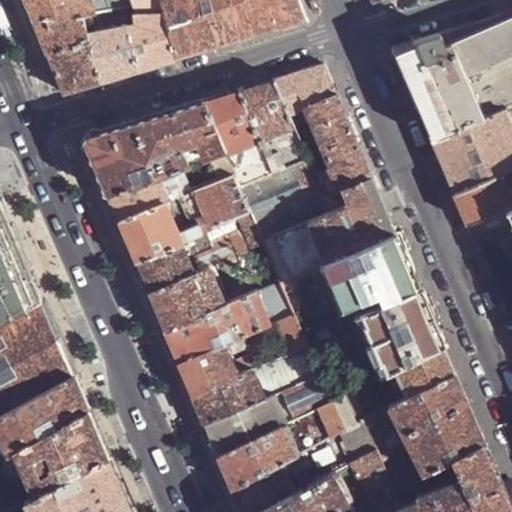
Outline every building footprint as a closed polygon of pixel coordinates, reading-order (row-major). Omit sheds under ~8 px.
[(92,0),(29,0),(32,7),(36,17),(84,13),(98,12),(92,0)] [(92,0),(98,12),(137,3),(139,11),(165,8),(163,0),(92,0)] [(163,0),(165,8),(178,58),(308,19),(299,0),(163,0)] [(98,12),(84,13),(89,30),(127,25),(139,23),(139,11),(137,3),(98,12)] [(127,25),(141,70),(178,58),(165,8),(139,11),(139,23),(127,25)] [(451,41),(511,15),(511,10),(442,31),(446,43),(451,41)] [(84,13),(36,17),(46,40),(51,53),(91,37),(89,30),(84,13)] [(511,15),(451,41),(465,73),(511,54),(511,15)] [(127,25),(89,30),(91,37),(103,81),(141,70),(127,25)] [(433,139),(485,117),(465,73),(451,41),(446,43),(442,31),(413,40),(415,48),(405,51),(400,63),(411,88),(427,126),(433,139)] [(61,78),(67,92),(103,81),(91,37),(51,53),(61,78)] [(393,46),(400,63),(405,51),(415,48),(413,40),(393,46)] [(511,54),(465,73),(485,117),(504,110),(511,106),(511,54)] [(274,77),(289,112),(304,105),(336,91),(329,73),(324,62),(274,77)] [(274,77),(240,88),(261,139),(294,124),(289,112),(274,77)] [(240,88),(205,98),(226,149),(228,154),(261,139),(240,88)] [(353,129),(336,91),(304,105),(312,123),(318,136),(320,141),(332,165),(330,166),(340,187),(342,186),(373,176),(353,129)] [(205,98),(94,133),(90,135),(88,140),(89,146),(97,163),(100,170),(106,187),(108,192),(160,173),(174,168),(189,163),(183,145),(200,140),(206,156),(211,155),(226,149),(205,98)] [(446,168),(455,191),(501,171),(511,166),(511,127),(504,110),(485,117),(433,139),(446,168)] [(312,123),(297,130),(303,144),(314,139),(318,136),(312,123)] [(294,124),(261,139),(263,145),(265,150),(270,161),(274,172),(295,163),(309,158),(303,144),(297,130),(294,124)] [(220,177),(235,171),(228,154),(226,149),(211,155),(220,177)] [(270,161),(237,176),(242,186),(274,172),(270,161)] [(253,212),(264,239),(307,220),(318,216),(313,204),(295,163),(274,172),(242,186),(253,212)] [(511,166),(501,171),(511,195),(511,166)] [(174,168),(160,173),(170,198),(183,192),(174,168)] [(220,177),(195,188),(212,229),(241,217),(253,212),(242,186),(237,176),(235,171),(220,177)] [(464,210),(469,223),(511,204),(511,195),(501,171),(455,191),(464,210)] [(116,211),(119,219),(166,200),(170,198),(160,173),(108,192),(116,211)] [(383,198),(373,176),(342,186),(349,202),(328,211),(318,216),(307,220),(325,261),(396,230),(383,198)] [(9,208),(0,186),(0,234),(16,226),(9,208)] [(166,200),(183,242),(195,237),(203,233),(212,229),(195,188),(183,192),(170,198),(166,200)] [(323,199),(313,204),(318,216),(328,211),(323,199)] [(131,245),(138,261),(183,242),(166,200),(119,219),(131,245)] [(241,217),(253,246),(265,241),(264,239),(253,212),(241,217)] [(195,237),(183,242),(187,251),(192,249),(195,256),(213,248),(212,243),(241,230),(249,248),(253,246),(241,217),(212,229),(203,233),(206,240),(198,243),(195,237)] [(265,241),(282,279),(308,268),(320,263),(325,261),(307,220),(264,239),(265,241)] [(41,284),(16,226),(0,234),(0,324),(47,299),(41,284)] [(249,248),(241,230),(212,243),(213,248),(195,256),(192,249),(187,251),(195,271),(211,264),(220,260),(249,248)] [(406,252),(396,230),(325,261),(345,305),(391,286),(395,295),(419,284),(406,252)] [(203,233),(195,237),(198,243),(206,240),(203,233)] [(511,256),(511,235),(503,239),(511,257),(511,256)] [(146,281),(150,291),(195,271),(187,251),(183,242),(138,261),(146,281)] [(236,299),(220,260),(211,264),(227,303),(236,299)] [(340,307),(345,305),(325,261),(320,263),(340,307)] [(160,315),(166,329),(227,303),(211,264),(195,271),(150,291),(160,315)] [(282,279),(259,289),(273,321),(274,321),(278,319),(296,312),(282,279)] [(430,308),(419,284),(395,295),(361,309),(366,320),(363,321),(364,323),(367,328),(376,351),(380,360),(382,360),(387,371),(388,370),(399,365),(444,342),(430,308)] [(391,286),(345,305),(348,314),(361,309),(395,295),(391,286)] [(175,350),(180,361),(227,341),(247,333),(273,321),(259,289),(236,299),(227,303),(166,329),(175,350)] [(61,331),(47,299),(0,324),(0,415),(78,372),(61,331)] [(292,352),(310,344),(305,333),(296,312),(278,319),(280,325),(292,352)] [(367,328),(364,323),(352,329),(354,334),(367,328)] [(247,333),(227,341),(232,354),(252,345),(247,333)] [(189,382),(194,393),(240,373),(235,359),(232,354),(227,341),(180,361),(189,382)] [(448,351),(444,342),(399,365),(411,393),(456,370),(448,351)] [(280,390),(322,372),(310,344),(292,352),(257,366),(255,367),(267,395),(280,390)] [(376,351),(369,355),(375,370),(378,375),(387,371),(382,360),(380,360),(376,351)] [(252,353),(235,359),(240,373),(255,367),(257,366),(252,353)] [(401,399),(411,393),(399,365),(388,370),(401,399)] [(202,412),(206,422),(267,395),(255,367),(240,373),(194,393),(202,412)] [(461,380),(456,370),(411,393),(401,399),(390,405),(405,433),(469,399),(461,380)] [(84,385),(78,372),(0,415),(0,433),(11,452),(19,448),(93,408),(84,385)] [(322,372),(280,390),(291,419),(333,399),(333,397),(322,372)] [(215,441),(219,452),(283,423),(291,419),(280,390),(267,395),(206,422),(215,441)] [(342,393),(333,397),(333,399),(346,428),(354,423),(342,393)] [(283,423),(297,454),(332,435),(341,430),(346,428),(333,399),(291,419),(283,423)] [(476,415),(469,399),(405,433),(426,471),(455,457),(486,440),(476,415)] [(390,405),(364,418),(378,449),(391,479),(397,493),(457,463),(455,457),(426,471),(405,433),(390,405)] [(93,408),(19,448),(38,494),(113,454),(101,426),(93,408)] [(378,449),(364,418),(354,423),(346,428),(341,430),(354,461),(378,449)] [(229,475),(234,487),(280,463),(297,454),(283,423),(219,452),(229,475)] [(0,433),(0,457),(11,452),(0,433)] [(297,454),(280,463),(293,493),(336,471),(346,466),(332,435),(297,454)] [(511,511),(511,499),(504,479),(486,440),(455,457),(457,463),(463,476),(479,511),(511,511)] [(391,479),(378,449),(354,461),(353,462),(367,492),(391,479)] [(137,511),(126,485),(113,454),(38,494),(29,499),(34,511),(137,511)] [(350,500),(367,492),(353,462),(346,466),(336,471),(350,500)] [(243,507),(245,511),(257,511),(293,493),(280,463),(234,487),(243,507)] [(328,511),(350,500),(336,471),(293,493),(257,511),(328,511)] [(479,511),(463,476),(418,495),(420,499),(402,506),(403,508),(404,511),(479,511)] [(391,479),(367,492),(375,511),(395,511),(403,508),(402,506),(397,493),(391,479)] [(328,511),(375,511),(367,492),(350,500),(328,511)]
